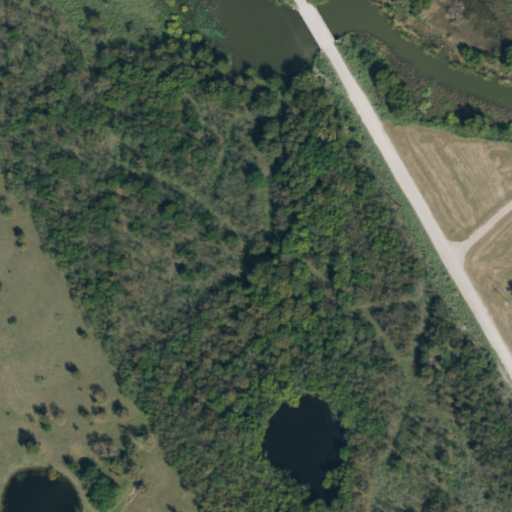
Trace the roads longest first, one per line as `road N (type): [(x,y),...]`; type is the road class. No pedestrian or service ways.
road 1 (residential): [(448,250),(307,0)]
road 2 (track): [(371,511),(415,384),(373,320),(316,275)]
road 3 (residential): [(448,250),(511,359)]
